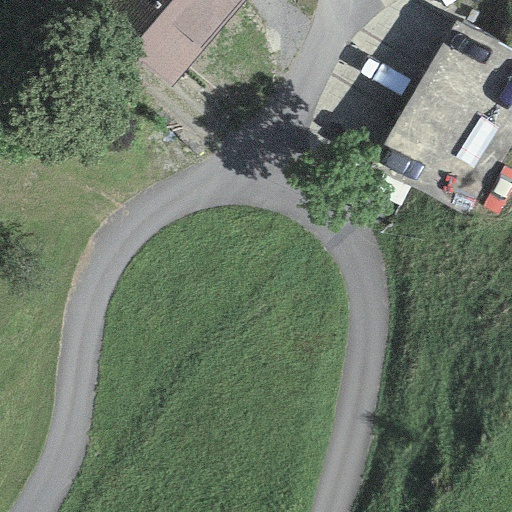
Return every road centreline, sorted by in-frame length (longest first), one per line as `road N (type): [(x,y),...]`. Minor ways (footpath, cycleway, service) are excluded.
road 1 (track): [(32,511),(69,439),(91,292),(117,240),(168,198),(255,178)]
road 2 (track): [(255,178),(296,194),(336,225),(368,288),(371,334),(332,511)]
road 3 (track): [(255,178),(315,66),(370,0)]
